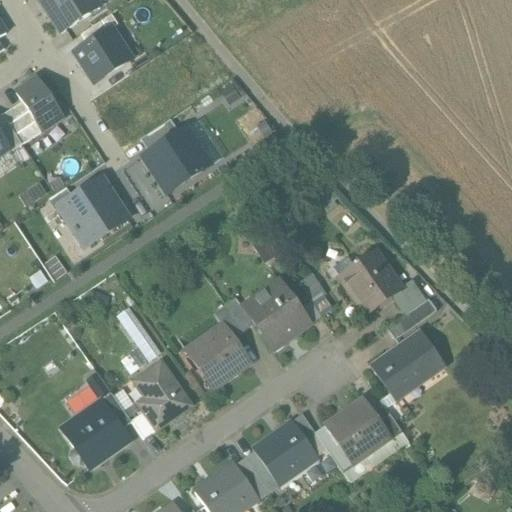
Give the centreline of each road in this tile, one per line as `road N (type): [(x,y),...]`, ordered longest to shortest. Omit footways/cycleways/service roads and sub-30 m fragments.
road 1 (residential): [(106,511),(290,381),(323,370)]
road 2 (residential): [(36,46),(118,166)]
